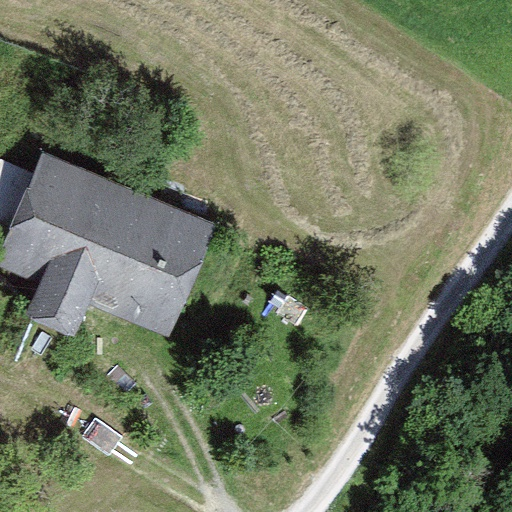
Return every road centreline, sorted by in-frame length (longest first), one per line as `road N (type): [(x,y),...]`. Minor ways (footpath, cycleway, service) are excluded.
road 1 (track): [(511,224),(387,396),(287,511)]
road 2 (track): [(233,511),(197,441),(124,342)]
